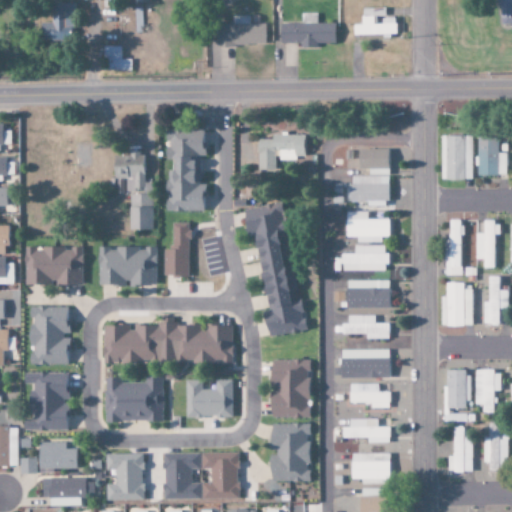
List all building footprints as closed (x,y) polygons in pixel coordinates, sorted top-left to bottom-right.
[(41,42),(71,41),(71,29),(75,29),(74,4),(51,5),(52,23),(41,23),(41,42)] [(334,24),(315,24),(315,15),(300,14),(300,25),(279,24),(279,44),(300,44),(300,49),(316,49),(316,43),(334,44),(334,24)] [(266,45),(265,25),(248,25),(248,16),(231,16),(231,24),(214,25),(215,47),(266,45)] [(120,47),(104,47),(103,71),(130,71),(130,60),(120,60),(120,47)] [(202,130),(165,130),(164,161),(173,161),(173,172),(166,172),(165,212),(200,212),(200,157),(202,157),(202,130)] [(304,136),(271,136),(271,140),(257,140),(257,173),(275,173),(275,160),(304,160),(304,136)] [(441,181),(472,180),(471,136),(440,137),(441,181)] [(477,138),(477,177),(497,177),(497,172),(505,172),(505,154),(496,154),(496,138),(477,138)] [(74,169),(89,169),(89,143),(73,144),(74,169)] [(388,202),(388,150),(358,150),(358,170),(368,170),(368,177),(348,177),(349,202),(388,202)] [(129,231),(152,230),(151,184),(143,184),(142,152),(129,152),(129,156),(113,157),(113,180),(126,179),(126,194),(128,194),(129,231)] [(242,209),(246,236),(255,235),(266,310),(263,311),(266,337),(304,332),(301,313),(300,301),(293,301),(291,291),(295,291),(292,267),(285,268),(282,244),(287,243),(281,204),(242,209)] [(388,220),(366,221),(366,212),(345,213),(345,237),(356,237),(356,244),(380,243),(380,237),(389,237),(388,220)] [(460,276),(461,221),(448,221),(448,240),(444,240),(443,276),(460,276)] [(474,260),(483,260),(483,269),(494,269),(494,235),(498,235),(499,223),(483,223),(482,234),(475,234),(474,260)] [(341,272),(386,272),(387,254),(383,254),(383,247),(353,246),(353,255),(341,255),(341,272)] [(82,248),(24,247),(23,285),(81,286),(82,248)] [(97,249),(97,286),(126,286),(155,286),(155,249),(97,249)] [(163,277),(187,277),(186,250),(162,251),(163,277)] [(483,302),(483,325),(506,325),(506,292),(499,292),(499,277),(488,277),(487,302),(483,302)] [(345,282),(345,309),(387,309),(387,281),(345,282)] [(439,327),(471,328),(472,290),(463,290),(463,284),(445,283),(445,298),(440,298),(439,327)] [(66,308),(30,307),(29,365),(65,366),(66,308)] [(374,316),(347,316),(347,325),(340,325),(341,335),(365,335),(365,340),(388,340),(388,324),(374,324),(374,316)] [(101,364),(140,365),(140,363),(192,363),(230,364),(231,326),(202,326),(130,325),(130,326),(102,326),(101,364)] [(387,379),(387,350),(339,351),(339,380),(387,379)] [(307,361),(270,361),(270,391),(269,391),(269,419),(308,419),(307,361)] [(469,402),(468,371),(443,371),(444,420),(465,420),(465,402),(469,402)] [(493,392),(500,391),(499,372),(474,372),(475,406),(482,406),(482,414),(494,413),(493,392)] [(66,374),(23,373),(23,385),(30,385),(29,420),(23,420),(23,431),(66,432),(67,406),(63,406),(63,400),(65,400),(66,374)] [(161,422),(161,378),(143,378),(143,384),(120,384),(120,378),(103,378),(104,423),(161,422)] [(185,418),(231,417),(230,381),(214,381),(214,390),(201,390),(201,381),(184,381),(185,418)] [(348,385),(348,404),(369,404),(369,409),(389,409),(389,393),(377,393),(376,385),(348,385)] [(376,420),(348,420),(348,428),(341,428),(341,439),(366,439),(366,444),(388,444),(388,428),(376,428),(376,420)] [(483,438),(482,463),(488,463),(488,470),(506,471),(507,441),(499,440),(499,424),(488,424),(487,439),(483,438)] [(269,425),(269,454),(269,482),(307,483),(308,425),(269,425)] [(0,427),(0,466),(17,467),(18,428),(0,427)] [(450,472),(470,473),(471,428),(451,428),(450,472)] [(65,443),(39,444),(39,471),(77,470),(76,450),(65,450),(65,443)] [(238,500),(237,453),(200,454),(200,470),(210,470),(210,484),(190,484),(190,470),(199,470),(199,454),(162,454),(162,501),(238,500)] [(106,502),(142,501),(141,454),(105,455),(105,471),(114,471),(115,485),(105,486),(106,502)] [(388,454),(350,455),(351,481),(360,481),(360,485),(388,485),(388,454)] [(36,474),(35,459),(20,459),(20,475),(36,474)] [(382,511),(383,490),(359,489),(358,511),(382,511)]
